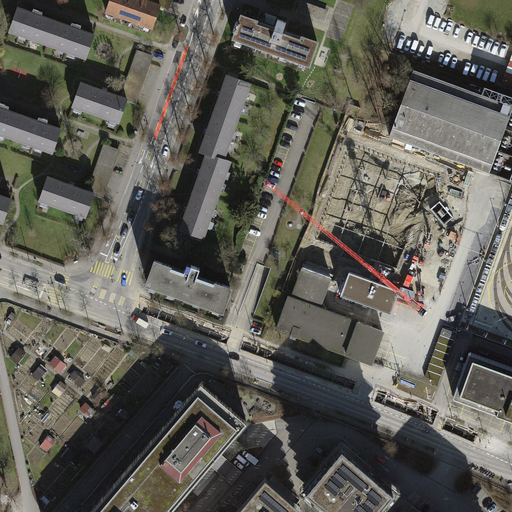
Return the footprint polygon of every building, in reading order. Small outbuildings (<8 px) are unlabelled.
[(145,0),(109,0),(105,11),(151,28),(159,7),(160,5),(154,3),(145,0)] [(160,5),(159,7),(168,10),(171,1),(171,0),(154,0),(154,3),(160,5)] [(326,13),(299,3),(295,14),(322,24),(326,13)] [(32,12),(17,7),(9,32),(29,38),(48,45),(67,51),(86,58),(94,34),(80,29),(81,25),(77,23),(71,21),(70,26),(41,16),(42,11),(38,10),(33,8),(32,12)] [(282,33),(283,30),(274,27),(273,30),(264,26),(256,24),(257,20),(241,14),(238,23),(236,22),(233,31),(235,32),(233,38),(309,64),(316,41),(302,37),(301,40),(282,33)] [(277,19),(274,27),(283,30),(286,22),(277,19)] [(127,98),(126,101),(129,102),(135,104),(149,62),(151,55),(147,54),(144,53),(137,51),(121,96),(127,98)] [(468,89),(414,70),(389,136),(510,180),(511,175),(511,105),(500,101),(496,100),(468,89)] [(206,130),(199,150),(207,153),(200,172),(187,209),(179,229),(185,231),(191,233),(202,237),(210,216),(216,198),(223,179),(230,161),(222,158),(229,140),(236,121),(243,101),(250,83),(239,79),(227,75),(220,92),(206,130)] [(105,90),(80,82),(72,106),(119,122),(126,101),(127,98),(121,96),(108,92),(105,90)] [(470,84),(468,89),(496,100),(498,94),(470,84)] [(511,98),(503,95),(500,101),(511,105),(511,98)] [(47,100),(45,104),(59,108),(60,104),(47,100)] [(0,133),(13,138),(32,145),(51,151),(59,128),(45,123),(46,119),(42,118),(36,116),(35,120),(6,109),(7,105),(3,104),(0,102),(0,133)] [(94,193),(93,195),(101,198),(118,149),(104,144),(87,191),(94,193)] [(428,176),(352,149),(320,238),(395,265),(428,176)] [(71,185),(46,176),(38,199),(85,215),(86,216),(93,195),(94,193),(87,191),(71,185)] [(0,219),(2,221),(10,197),(0,193),(0,219)] [(506,200),(491,194),(478,229),(493,234),(506,200)] [(153,260),(145,284),(220,309),(228,286),(214,281),(213,285),(194,279),(200,260),(187,255),(186,260),(181,274),(175,271),(167,269),(168,265),(153,260)] [(280,320),(277,328),(293,334),(347,354),(360,359),(361,359),(371,363),(383,330),(320,307),(331,279),(303,268),(292,297),(289,296),(281,320),(280,320)] [(349,271),(340,295),(391,313),(400,290),(349,271)] [(12,312),(8,317),(13,320),(16,315),(12,312)] [(437,382),(454,332),(440,327),(423,377),(437,382)] [(36,341),(31,347),(41,356),(47,349),(36,341)] [(105,343),(102,347),(109,352),(112,348),(105,343)] [(18,346),(10,357),(19,363),(26,352),(18,346)] [(511,367),(467,351),(450,397),(511,419),(511,367)] [(55,357),(50,363),(61,372),(66,366),(59,360),(55,357)] [(41,364),(32,374),(38,379),(47,369),(41,364)] [(82,369),(78,373),(84,378),(87,373),(82,369)] [(75,371),(70,378),(80,386),(86,380),(75,371)] [(60,381),(52,391),(59,396),(67,386),(60,381)] [(213,458),(245,421),(200,383),(127,469),(172,506),(213,458)] [(110,399),(102,407),(107,412),(115,404),(110,399)] [(124,407),(115,417),(121,422),(129,412),(124,407)] [(49,435),(40,447),(46,452),(56,441),(49,435)] [(97,435),(87,446),(95,453),(105,442),(97,435)] [(342,444),(306,487),(336,511),(374,511),(387,497),(394,488),(372,470),(342,444)] [(69,448),(63,456),(69,461),(76,453),(69,448)] [(166,511),(172,506),(127,469),(90,511),(166,511)] [(233,511),(293,511),(299,507),(264,477),(239,506),(233,511)]
